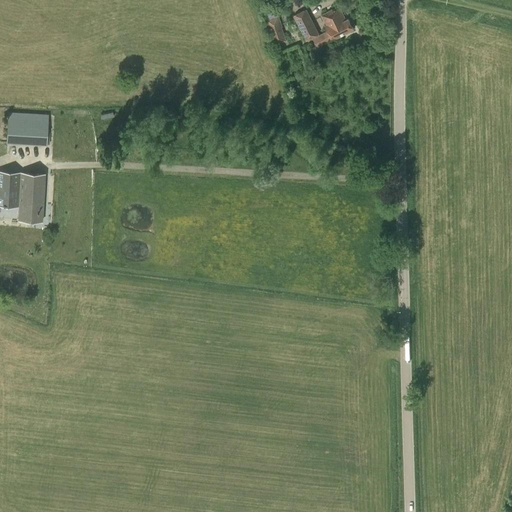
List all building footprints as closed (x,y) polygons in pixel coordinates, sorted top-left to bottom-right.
[(322,34),(326,43),(332,40),(353,29),(348,19),(345,20),(339,7),(320,16),(328,31),(322,34)] [(293,16),(306,41),(319,34),(306,9),(293,16)] [(266,20),(275,45),(286,41),(282,27),(279,16),(266,20)] [(48,114),(8,111),(6,142),(46,145),(48,114)] [(0,171),(0,204),(12,206),(11,219),(18,220),(42,221),(44,174),(0,171)] [(0,235),(9,236),(10,229),(0,228),(0,235)]
